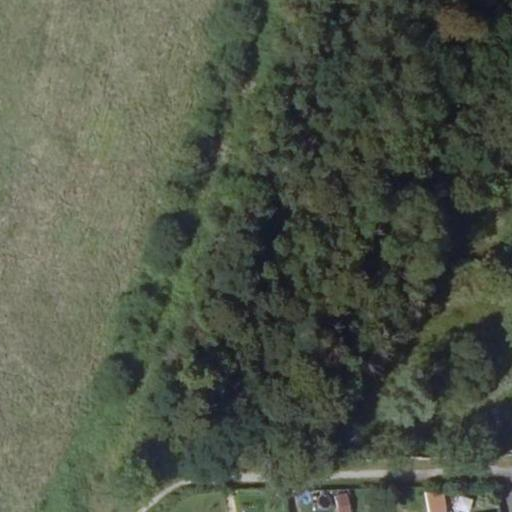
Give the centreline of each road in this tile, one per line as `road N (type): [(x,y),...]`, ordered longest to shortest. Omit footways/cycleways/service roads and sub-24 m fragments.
road 1 (track): [(101,511),(125,396),(228,110),(253,0)]
road 2 (track): [(506,475),(200,480),(139,511)]
